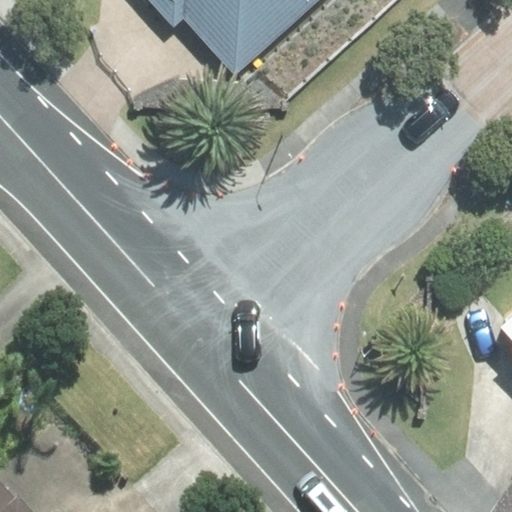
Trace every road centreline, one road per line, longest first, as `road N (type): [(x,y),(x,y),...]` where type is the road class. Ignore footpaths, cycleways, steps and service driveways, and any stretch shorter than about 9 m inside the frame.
road 1 (residential): [(198,327),(511,47)]
road 2 (residential): [(0,115),(198,327)]
road 3 (residential): [(198,327),(364,511)]
